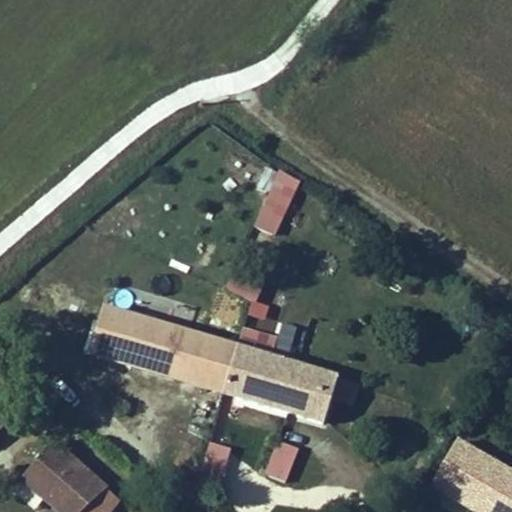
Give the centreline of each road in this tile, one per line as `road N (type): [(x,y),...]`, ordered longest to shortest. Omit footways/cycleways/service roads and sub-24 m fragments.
road 1 (track): [(241,79),(326,160),(511,281)]
road 2 (track): [(0,233),(166,96),(241,79)]
road 3 (track): [(366,511),(344,460),(312,438),(167,391)]
road 4 (track): [(325,0),(264,77),(241,79)]
